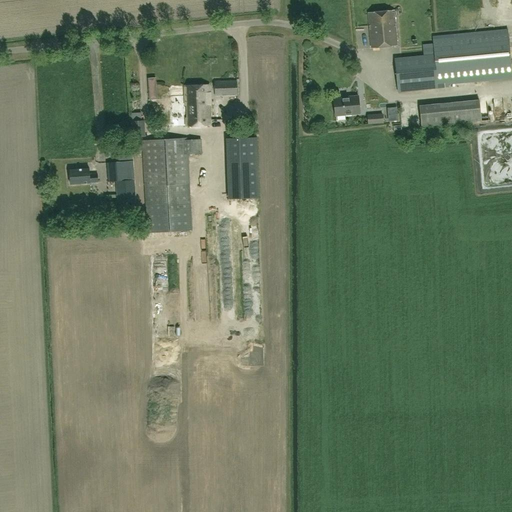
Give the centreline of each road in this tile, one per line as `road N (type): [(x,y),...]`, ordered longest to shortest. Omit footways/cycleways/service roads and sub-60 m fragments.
road 1 (residential): [(0,53),(265,22),(290,26)]
road 2 (track): [(184,258),(187,511)]
